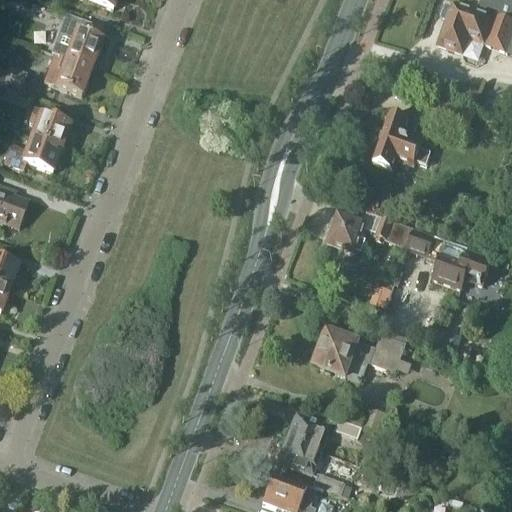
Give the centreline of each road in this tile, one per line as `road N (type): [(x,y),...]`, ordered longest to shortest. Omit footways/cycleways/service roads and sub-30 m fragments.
road 1 (secondary): [(164,511),(297,139),(360,0)]
road 2 (residential): [(0,450),(174,0)]
road 3 (residential): [(138,511),(0,462)]
